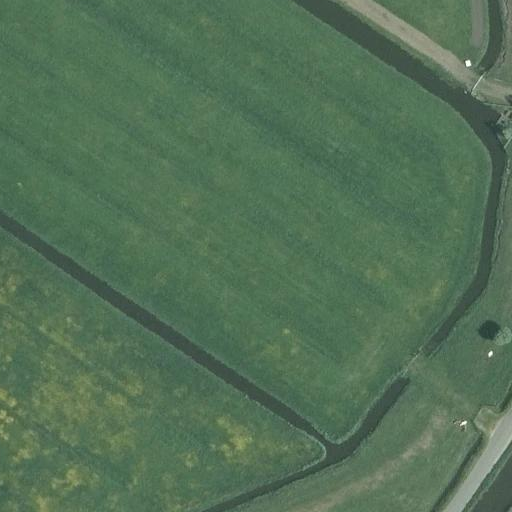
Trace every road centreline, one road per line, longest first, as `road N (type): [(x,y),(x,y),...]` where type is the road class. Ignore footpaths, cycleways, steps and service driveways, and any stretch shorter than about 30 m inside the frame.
road 1 (track): [(352,0),(511,96)]
road 2 (track): [(380,348),(507,433)]
